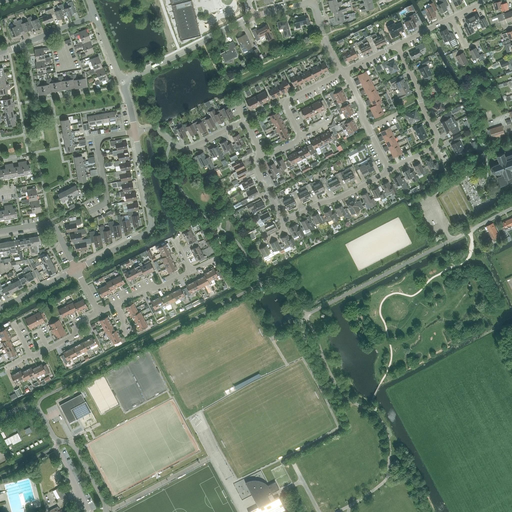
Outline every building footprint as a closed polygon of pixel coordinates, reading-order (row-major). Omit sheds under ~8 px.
[(170,0),(180,38),(201,33),(192,0),(170,0)] [(222,0),(195,0),(198,13),(208,11),(209,16),(221,13),(220,10),(227,9),(225,1),(223,2),(222,0)] [(446,7),(449,6),(445,0),(439,0),(441,3),(438,5),(442,13),(447,10),(446,7)] [(67,15),(66,15),(67,17),(74,14),(73,13),(76,12),(72,1),(68,3),(69,7),(64,9),(67,15)] [(502,11),(509,9),(507,3),(502,4),(502,1),(493,3),(495,10),(501,8),(502,11)] [(364,5),(365,9),(360,10),(361,12),(374,9),(372,3),(364,5)] [(434,11),(437,10),(433,3),(430,4),(431,7),(426,9),(427,12),(426,13),(429,21),(434,19),(433,17),(436,16),(434,11)] [(64,9),(62,4),(58,6),(60,10),(55,12),(54,12),(55,14),(57,20),(64,17),(64,16),(66,15),(67,15),(64,9)] [(339,10),(338,7),(342,6),(342,4),(329,7),(331,13),(334,12),(339,10)] [(54,12),(55,12),(53,8),(46,11),(47,15),(43,17),(43,19),(45,24),(53,21),(51,15),(55,14),(54,12)] [(335,18),(343,16),(342,12),(346,11),(346,9),(339,10),(334,12),(335,18)] [(507,22),(511,20),(511,11),(505,14),(504,13),(497,15),(499,21),(506,19),(507,22)] [(405,20),(404,21),(409,31),(412,29),(411,28),(415,26),(413,23),(418,20),(415,13),(408,17),(410,19),(406,21),(405,20)] [(472,17),(476,25),(480,23),(482,28),(488,25),(484,18),(480,20),(477,14),(472,17)] [(28,21),(31,29),(34,28),(34,29),(41,26),(39,20),(38,18),(33,20),(31,16),(27,18),(28,21)] [(306,25),(309,24),(308,18),(305,18),(304,16),(293,19),(296,29),(300,28),(300,25),(306,24),(306,25)] [(343,16),(335,18),(337,24),(349,20),(348,18),(347,19),(346,16),(343,16)] [(472,28),(476,25),(472,17),(466,19),(469,26),(465,28),(468,35),(474,32),(472,28)] [(28,21),(23,23),(21,19),(17,21),(22,32),(24,31),(25,32),(31,29),(28,21)] [(19,33),(22,32),(17,21),(13,22),(15,27),(9,29),(12,37),(19,34),(19,33)] [(284,38),(290,36),(287,22),(284,23),(283,21),(276,23),(278,30),(282,29),(284,38)] [(401,31),(404,29),(401,22),(395,25),(394,23),(387,27),(392,38),(400,34),(398,31),(400,30),(401,31)] [(267,41),(272,39),(269,33),(270,32),(266,25),(262,27),(262,25),(251,31),(256,41),(260,39),(259,37),(264,35),(267,41)] [(80,38),(89,35),(86,29),(78,32),(78,33),(74,34),(73,34),(74,34),(74,36),(77,35),(79,34),(80,38)] [(450,44),(457,41),(453,34),(450,35),(447,29),(440,32),(445,42),(448,40),(450,44)] [(377,36),(381,45),(386,43),(383,37),(385,35),(384,33),(383,30),(379,32),(379,34),(379,35),(377,36)] [(509,39),(511,38),(511,30),(507,32),(507,33),(502,34),(504,38),(508,36),(509,39)] [(77,46),(91,41),(89,35),(80,38),(82,42),(80,42),(76,43),(77,46)] [(243,52),(251,48),(245,35),(236,39),(243,52)] [(381,45),(377,36),(374,38),(373,35),(371,35),(368,36),(370,40),(371,42),(373,41),(377,48),(381,45)] [(371,42),(370,40),(368,36),(364,38),(366,42),(363,43),(367,52),(372,50),(369,44),(371,42)] [(84,50),(92,47),(90,41),(91,41),(77,46),(78,48),(81,47),(82,46),(84,50)] [(367,52),(363,43),(360,45),(358,41),(354,43),(356,47),(357,49),(359,48),(363,55),(367,52)] [(225,64),(237,58),(232,48),(235,47),(233,42),(226,45),(228,50),(220,54),(225,64)] [(357,49),(356,47),(354,43),(349,45),(351,49),(349,50),(353,59),(358,57),(355,51),(357,49)] [(419,51),(424,48),(421,44),(415,47),(416,49),(409,53),(412,59),(421,55),(419,51)] [(35,56),(44,54),(43,50),(45,50),(48,50),(48,47),(43,48),(34,49),(35,56)] [(92,47),(84,50),(85,53),(84,54),(83,54),(81,55),(81,57),(86,56),(94,52),(92,47)] [(353,59),(349,50),(347,48),(345,49),(344,48),(340,50),(345,61),(348,60),(348,62),(353,59)] [(480,62),(485,59),(482,54),(480,55),(476,48),(470,51),(474,59),(478,57),(480,62)] [(461,66),(468,62),(463,53),(460,54),(458,50),(450,55),(452,59),(454,57),(456,61),(458,60),(461,66)] [(93,65),(100,62),(98,56),(90,59),(90,60),(85,61),(86,64),(90,62),(92,61),(93,65)] [(424,78),(426,81),(430,78),(429,75),(432,74),(427,64),(430,62),(428,58),(421,62),(423,66),(423,65),(424,67),(419,69),(422,76),(423,75),(424,78)] [(511,59),(508,61),(507,58),(500,61),(502,67),(511,62),(511,59)] [(36,68),(45,66),(44,62),(46,62),(50,62),(50,59),(36,62),(36,61),(35,62),(36,68)] [(318,62),(324,73),(329,71),(324,62),(321,64),(320,61),(318,62)] [(391,73),(398,70),(394,61),(389,64),(388,61),(382,64),(384,69),(388,67),(391,73)] [(90,73),(103,67),(100,62),(93,65),(95,69),(93,69),(89,70),(90,73)] [(319,76),(324,73),(318,62),(316,63),(317,66),(315,67),(319,76)] [(319,76),(315,67),(312,69),(310,66),(308,67),(314,78),(319,76)] [(98,76),(106,73),(103,67),(90,73),(91,75),(95,74),(94,73),(96,73),(98,76)] [(309,80),(314,78),(308,67),(306,68),(308,71),(305,72),(309,80)] [(309,80),(305,72),(302,74),(301,71),(299,72),(304,83),(309,80)] [(356,83),(369,76),(366,71),(357,76),(359,79),(355,81),(356,83)] [(299,86),(304,83),(299,72),(297,73),(298,76),(296,77),(295,77),(299,84),(298,84),(299,86)] [(106,73),(98,76),(99,80),(97,81),(97,80),(94,82),(96,85),(99,84),(99,85),(102,83),(101,82),(108,79),(106,73)] [(81,88),(79,79),(75,80),(75,78),(76,78),(75,74),(72,75),(75,88),(75,89),(81,88)] [(295,77),(296,77),(295,75),(291,77),(290,74),(288,75),(294,86),(298,84),(299,84),(295,77)] [(286,90),(291,88),(284,75),(282,76),(284,80),(281,82),(282,84),(283,83),(286,90)] [(69,89),(67,81),(63,81),(63,79),(63,76),(60,77),(63,90),(69,89)] [(363,86),(371,81),(369,76),(356,83),(357,85),(361,83),(363,86)] [(57,91),(55,83),(51,83),(51,81),(51,78),(48,79),(51,92),(57,91)] [(397,89),(407,85),(403,79),(399,81),(397,78),(390,82),(393,87),(396,86),(397,89)] [(45,94),(43,86),(39,86),(39,84),(40,84),(39,81),(36,82),(37,86),(39,95),(45,94)] [(283,83),(282,84),(280,85),(278,81),(276,82),(282,94),(287,92),(286,90),(283,83)] [(361,93),(374,87),(371,81),(363,86),(364,89),(360,91),(361,93)] [(277,97),(282,94),(276,82),(273,83),(275,87),(273,88),(277,97)] [(407,85),(397,89),(399,93),(397,94),(399,99),(406,96),(405,93),(410,91),(407,85)] [(277,97),(273,88),(270,90),(268,86),(266,87),(272,99),(277,97)] [(368,96),(377,92),(374,87),(361,93),(362,95),(366,93),(368,96)] [(336,99),(345,94),(342,90),(336,93),(335,91),(329,93),(333,100),(333,101),(336,99)] [(263,98),(265,103),(270,100),(266,91),(261,94),(263,98)] [(366,104),(379,97),(377,92),(368,96),(369,99),(365,102),(366,104)] [(265,103),(263,98),(261,94),(256,96),(258,101),(260,105),(265,103)] [(337,107),(342,105),(341,102),(347,99),(345,94),(336,99),(337,102),(335,102),(335,103),(337,107)] [(260,105),(258,101),(256,96),(251,98),(253,103),(256,108),(260,105)] [(379,103),(379,104),(382,102),(379,97),(366,104),(367,106),(371,103),(373,106),(379,103)] [(442,103),(445,102),(443,97),(435,101),(437,105),(433,107),(434,109),(436,114),(445,110),(442,103)] [(256,108),(253,103),(251,98),(246,101),(251,110),(256,108)] [(1,107),(4,106),(14,104),(14,102),(11,102),(11,99),(3,100),(4,103),(1,104),(1,107)] [(316,103),(320,112),(325,109),(327,107),(323,100),(321,101),(320,100),(316,103)] [(315,114),(320,112),(316,103),(311,105),(313,110),(315,114)] [(381,108),(379,104),(379,103),(373,106),(370,108),(371,111),(367,113),(368,115),(381,108)] [(343,113),(352,108),(349,104),(343,107),(342,105),(337,107),(336,107),(340,114),(340,115),(343,113)] [(315,114),(313,110),(311,105),(306,108),(310,117),(315,114)] [(222,117),(226,116),(227,119),(233,116),(228,106),(219,110),(220,112),(222,117)] [(306,119),(310,117),(306,108),(301,110),(301,111),(299,112),(303,120),(305,119),(306,119)] [(352,108),(343,113),(346,120),(349,119),(348,116),(354,113),(352,108)] [(381,108),(368,115),(369,117),(373,115),(375,118),(384,114),(381,108)] [(219,110),(215,112),(214,109),(208,112),(211,117),(214,123),(217,121),(219,124),(224,121),(222,117),(220,112),(219,110)] [(4,119),(7,118),(17,116),(16,114),(14,114),(13,111),(5,112),(6,115),(3,116),(4,119)] [(108,113),(109,122),(116,120),(117,124),(120,124),(118,117),(115,117),(114,111),(108,113)] [(443,128),(456,121),(454,117),(452,117),(451,114),(452,114),(451,111),(444,114),(445,121),(441,123),(443,128)] [(269,122),(280,117),(278,112),(269,116),(271,119),(268,121),(269,122)] [(411,124),(419,120),(415,112),(410,114),(409,112),(403,115),(406,119),(408,118),(411,124)] [(102,123),(109,122),(108,113),(101,114),(102,123)] [(96,124),(102,123),(101,114),(94,115),(96,124)] [(89,125),(96,124),(94,115),(87,116),(88,122),(86,123),(87,130),(90,129),(89,125)] [(17,116),(7,118),(4,119),(4,121),(7,121),(8,127),(16,126),(14,119),(17,119),(17,116)] [(211,117),(207,119),(206,117),(201,120),(202,122),(204,125),(207,123),(210,129),(216,125),(214,123),(211,117)] [(275,126),(283,122),(280,117),(269,122),(270,124),(273,123),(275,126)] [(69,125),(70,126),(70,123),(69,123),(68,119),(61,120),(62,127),(69,125)] [(343,130),(355,124),(353,120),(347,123),(345,120),(340,123),(343,130)] [(202,122),(199,123),(197,121),(192,124),(195,129),(198,128),(201,133),(207,130),(204,125),(202,122)] [(456,121),(443,128),(446,132),(450,130),(451,131),(453,134),(460,131),(458,127),(458,126),(456,121)] [(274,132),(285,126),(283,122),(275,126),(276,129),(273,130),(274,132)] [(195,129),(192,124),(189,126),(188,124),(186,125),(185,124),(182,126),(182,127),(185,132),(188,130),(191,136),(197,133),(195,129)] [(355,124),(343,130),(345,133),(344,133),(346,138),(353,135),(351,132),(358,129),(355,124)] [(420,140),(427,136),(422,125),(419,127),(418,124),(412,127),(414,130),(415,129),(420,140)] [(502,125),(493,128),(490,129),(493,138),(505,134),(502,125)] [(182,127),(179,128),(178,126),(176,127),(175,127),(172,128),(175,134),(178,133),(181,138),(187,135),(185,132),(182,127)] [(279,136),(288,131),(285,126),(274,132),(275,134),(278,133),(279,136)] [(379,140),(392,133),(389,127),(380,132),(382,135),(378,138),(379,140)] [(64,140),(72,138),(75,137),(74,132),(74,131),(72,132),(63,133),(64,140)] [(288,131),(279,136),(281,138),(278,140),(279,142),(290,136),(288,131)] [(324,133),(329,142),(334,140),(337,139),(333,133),(331,134),(329,131),(324,133)] [(326,143),(329,142),(324,133),(320,136),(324,144),(325,147),(328,146),(326,143)] [(386,142),(395,138),(392,133),(379,140),(380,142),(384,139),(386,142)] [(240,145),(243,143),(239,134),(233,137),(236,143),(233,145),(236,151),(241,148),(240,145)] [(459,139),(462,138),(460,134),(453,137),(455,141),(456,141),(456,143),(452,145),(453,147),(455,152),(455,151),(457,154),(459,153),(459,154),(460,153),(465,151),(460,141),(459,139)] [(319,147),(324,144),(320,136),(315,138),(319,147)] [(315,149),(319,147),(315,138),(310,141),(311,144),(309,145),(312,152),(313,154),(317,152),(315,149)] [(384,150),(397,143),(395,138),(386,142),(387,145),(383,148),(384,150)] [(123,149),(127,149),(126,142),(122,142),(121,139),(110,141),(111,146),(116,145),(117,150),(123,149)] [(230,153),(235,150),(231,143),(228,144),(226,141),(220,144),(224,151),(228,150),(230,153)] [(391,152),(400,148),(397,143),(384,150),(385,152),(389,149),(391,152)] [(74,144),(65,146),(66,152),(72,151),(73,154),(76,153),(76,150),(74,151),(73,147),(76,146),(76,144),(74,144)] [(313,154),(312,152),(309,145),(302,149),(306,158),(313,154)] [(218,160),(224,157),(219,148),(216,149),(214,147),(209,150),(211,155),(212,158),(216,156),(218,160)] [(400,148),(391,152),(393,156),(388,158),(389,160),(403,153),(400,148)] [(124,152),(123,149),(117,150),(112,151),(112,152),(108,152),(109,155),(113,154),(113,156),(118,155),(119,160),(119,161),(125,159),(125,160),(129,159),(128,152),(124,152)] [(301,160),(306,158),(302,149),(297,152),(301,160)] [(511,150),(504,153),(505,152),(504,152),(502,153),(501,152),(497,154),(498,155),(497,155),(496,156),(497,156),(498,159),(498,160),(499,160),(500,163),(497,164),(497,163),(496,163),(497,164),(495,165),(494,164),(493,164),(494,165),(492,166),(491,166),(492,166),(491,169),(491,170),(491,169),(492,171),(491,172),(492,173),(492,172),(494,173),(494,174),(495,174),(495,173),(497,173),(498,174),(498,173),(500,172),(500,173),(501,173),(501,172),(503,171),(504,172),(504,174),(503,174),(504,175),(504,174),(506,177),(505,178),(506,179),(506,178),(511,175),(511,150)] [(209,157),(206,158),(203,152),(196,156),(202,167),(207,164),(210,169),(214,167),(209,157)] [(296,163),(301,160),(297,152),(292,154),(296,163)] [(75,163),(85,161),(86,161),(85,159),(82,159),(82,155),(79,156),(78,153),(75,154),(76,156),(74,157),(75,163)] [(293,164),(296,163),(292,154),(287,157),(289,160),(286,161),(291,170),(295,168),(293,164)] [(365,164),(369,172),(374,169),(371,163),(374,162),(371,156),(367,158),(366,160),(368,162),(365,164)] [(425,161),(430,169),(433,167),(435,170),(440,168),(437,162),(434,164),(431,158),(425,161)] [(126,163),(125,160),(125,159),(119,161),(119,160),(114,161),(115,166),(120,165),(121,171),(126,170),(131,169),(130,162),(126,163)] [(279,172),(278,172),(280,174),(282,173),(281,170),(287,168),(282,159),(277,162),(280,168),(277,169),(279,172)] [(18,177),(25,176),(22,161),(18,162),(19,166),(16,167),(18,177)] [(22,161),(25,176),(31,174),(30,164),(27,165),(26,161),(22,161)] [(76,170),(84,168),(84,164),(85,164),(86,163),(85,161),(75,163),(76,170)] [(236,172),(245,167),(242,162),(239,164),(237,161),(231,164),(233,167),(234,167),(236,172)] [(18,177),(16,167),(14,167),(13,163),(9,164),(11,178),(18,177)] [(279,172),(277,169),(274,163),(268,166),(272,172),(269,174),(272,180),(277,177),(275,174),(278,172),(279,172)] [(369,172),(365,164),(361,166),(359,163),(354,165),(357,170),(360,169),(363,175),(369,172)] [(428,173),(425,167),(422,168),(420,163),(414,166),(418,174),(422,172),(423,176),(428,173)] [(5,179),(11,178),(9,164),(5,165),(5,169),(3,169),(5,179)] [(346,173),(351,181),(355,179),(352,173),(355,171),(352,166),(350,167),(351,170),(346,173)] [(245,167),(236,172),(233,173),(235,178),(238,177),(239,180),(245,177),(244,174),(247,172),(245,167)] [(409,169),(403,172),(407,180),(411,178),(412,180),(413,182),(418,180),(417,177),(413,171),(411,172),(409,169)] [(127,180),(132,179),(130,172),(126,173),(126,170),(121,171),(115,172),(115,177),(120,176),(121,181),(127,180)] [(351,181),(346,173),(345,170),(338,173),(341,179),(343,178),(346,184),(351,181)] [(511,182),(511,175),(506,178),(506,179),(505,178),(506,177),(504,174),(504,175),(503,174),(504,174),(504,172),(498,174),(499,177),(497,178),(497,179),(500,186),(502,187),(511,182)] [(341,179),(338,173),(335,175),(336,175),(331,178),(332,180),(337,190),(341,188),(341,186),(338,180),(341,179)] [(86,174),(77,176),(79,182),(87,181),(86,177),(89,176),(88,174),(86,174)] [(401,184),(402,187),(403,190),(409,188),(407,185),(404,178),(401,179),(399,175),(393,178),(397,186),(401,184)] [(322,184),(324,183),(323,181),(322,178),(322,177),(319,178),(321,181),(316,184),(321,194),(324,192),(325,191),(324,190),(325,190),(322,184)] [(337,190),(332,180),(331,178),(328,179),(326,179),(326,180),(324,177),(322,178),(323,181),(324,183),(326,186),(329,185),(332,191),(333,192),(337,190)] [(245,189),(254,185),(251,179),(242,183),(245,189)] [(128,183),(127,180),(121,181),(116,182),(117,187),(122,186),(123,191),(123,192),(131,190),(133,190),(132,182),(128,183)] [(321,194),(316,184),(315,182),(312,183),(311,183),(310,183),(307,185),(310,190),(312,189),(316,195),(317,194),(317,195),(318,196),(321,194)] [(392,194),(396,192),(393,184),(390,186),(388,182),(382,185),(386,193),(390,191),(392,194)] [(70,188),(73,195),(75,199),(77,197),(76,194),(79,192),(75,185),(70,188)] [(310,198),(311,197),(308,191),(310,190),(307,185),(305,186),(300,188),(302,191),(307,201),(310,199),(310,198)] [(73,195),(70,188),(69,188),(68,187),(66,189),(64,191),(68,199),(69,202),(72,201),(70,197),(73,195)] [(381,199),(386,197),(383,191),(380,192),(378,187),(372,190),(376,198),(379,196),(381,199)] [(255,188),(246,193),(249,199),(258,194),(255,188)] [(132,193),(131,190),(123,192),(123,191),(120,192),(121,196),(121,197),(126,196),(127,201),(133,200),(137,199),(136,192),(132,193)] [(303,203),(307,201),(302,191),(299,192),(297,190),(295,191),(293,192),(296,197),(298,196),(301,202),(302,202),(303,202),(303,203)] [(65,200),(68,199),(64,191),(58,194),(62,201),(65,199),(65,200)] [(296,197),(293,192),(290,193),(289,194),(290,197),(287,198),(292,208),(296,207),(296,206),(296,205),(293,198),(296,197)] [(372,206),(372,207),(376,204),(373,198),(370,199),(367,193),(361,196),(366,204),(365,205),(365,204),(367,209),(367,208),(372,206)] [(24,202),(39,200),(39,199),(38,199),(37,194),(28,195),(29,199),(24,200),(24,202)] [(281,198),(279,199),(281,205),(284,203),(287,209),(288,209),(288,210),(289,210),(292,208),(287,198),(284,200),(282,197),(281,198)] [(352,214),(364,208),(360,201),(357,202),(355,199),(346,203),(352,214)] [(133,203),(133,200),(127,201),(122,202),(123,207),(128,206),(128,211),(129,211),(132,211),(139,209),(137,202),(133,203)] [(253,214),(265,207),(262,201),(253,205),(252,203),(247,206),(249,210),(251,209),(253,214)] [(8,205),(11,219),(17,218),(16,208),(13,208),(12,204),(8,205)] [(4,220),(11,219),(8,205),(4,206),(5,210),(2,210),(4,220)] [(40,206),(32,207),(32,210),(27,211),(28,214),(32,213),(41,212),(40,206)] [(345,218),(347,217),(348,219),(351,218),(350,215),(346,208),(343,209),(341,206),(336,209),(340,217),(343,215),(345,218)] [(334,222),(339,220),(335,213),(333,214),(330,210),(324,213),(329,221),(329,222),(332,220),(332,219),(334,222)] [(133,216),(132,211),(129,211),(128,211),(127,211),(129,220),(130,223),(133,222),(134,226),(141,225),(139,215),(133,216)] [(260,227),(264,225),(263,222),(271,218),(268,212),(263,215),(262,212),(255,215),(258,220),(257,221),(260,227)] [(312,216),(314,220),(312,221),(314,225),(320,222),(321,224),(326,222),(323,216),(320,217),(318,213),(312,216)] [(129,220),(124,221),(123,216),(118,217),(119,225),(120,228),(123,227),(124,231),(131,230),(130,223),(129,220)] [(303,231),(304,234),(315,228),(312,222),(309,224),(309,222),(311,221),(309,216),(303,219),(304,220),(301,222),(305,230),(303,231)] [(77,230),(76,225),(81,224),(80,219),(69,221),(69,224),(66,225),(67,232),(74,231),(77,230)] [(505,230),(511,227),(509,220),(502,223),(504,227),(502,228),(503,231),(505,229),(505,230)] [(120,228),(119,225),(114,226),(113,221),(108,222),(110,230),(111,233),(114,232),(114,236),(122,235),(120,228)] [(264,225),(260,227),(263,232),(266,230),(268,234),(277,230),(273,223),(268,226),(266,224),(264,225)] [(490,233),(496,230),(493,223),(486,226),(490,233)] [(304,234),(303,231),(300,227),(298,228),(296,224),(289,228),(293,236),(292,236),(294,239),(304,234)] [(110,230),(105,231),(104,226),(99,227),(100,235),(101,238),(104,237),(104,241),(112,240),(111,233),(110,230)] [(185,239),(195,234),(192,229),(191,226),(185,229),(186,231),(182,233),(185,239)] [(82,240),(82,239),(81,234),(86,234),(85,228),(77,230),(74,231),(74,234),(70,234),(72,242),(79,240),(82,240)] [(496,230),(490,233),(493,240),(494,242),(497,240),(496,238),(500,236),(496,230)] [(101,238),(100,235),(95,236),(94,231),(89,232),(90,238),(91,238),(91,243),(94,242),(95,246),(102,245),(101,238)] [(192,246),(199,242),(197,240),(197,239),(195,234),(185,239),(188,244),(191,243),(192,246)] [(291,247),(296,245),(292,238),(290,240),(287,235),(281,238),(285,246),(289,244),(291,247)] [(34,249),(33,246),(32,237),(25,238),(27,246),(31,245),(31,249),(34,249)] [(27,246),(25,238),(19,239),(16,240),(18,250),(21,249),(20,247),(24,247),(25,251),(28,250),(27,246)] [(86,244),(91,243),(91,238),(90,238),(82,239),(82,240),(79,240),(80,244),(75,244),(77,251),(87,249),(86,244)] [(16,251),(18,250),(16,240),(7,242),(9,251),(10,253),(10,254),(16,252),(16,251)] [(280,252),(285,249),(282,244),(279,245),(277,240),(271,243),(275,251),(278,249),(280,252)] [(10,253),(9,251),(7,242),(1,243),(2,251),(6,250),(7,254),(10,253)] [(194,255),(201,251),(199,246),(200,245),(199,242),(192,246),(194,248),(191,250),(194,255)] [(161,253),(169,249),(170,248),(168,243),(161,247),(160,245),(156,247),(157,250),(159,249),(161,253)] [(270,258),(275,255),(271,248),(268,250),(266,246),(260,249),(264,256),(262,257),(264,260),(266,259),(267,261),(270,260),(270,258)] [(170,254),(170,255),(171,254),(169,249),(161,253),(163,257),(163,258),(170,254)] [(201,251),(194,255),(196,261),(199,260),(200,262),(207,259),(205,256),(204,257),(201,251)] [(39,262),(40,264),(50,259),(47,253),(45,255),(40,257),(42,261),(39,262)] [(172,259),(170,255),(170,254),(163,258),(163,257),(161,258),(164,263),(172,259)] [(46,269),(53,265),(50,259),(40,264),(43,270),(45,269),(45,268),(46,268),(46,269)] [(166,268),(175,264),(172,259),(164,263),(166,268)] [(149,273),(145,265),(143,266),(141,262),(140,263),(139,260),(137,261),(139,264),(140,265),(141,267),(140,267),(144,274),(144,275),(144,276),(149,273)] [(145,265),(149,273),(154,270),(150,262),(145,265)] [(175,264),(166,268),(169,273),(177,269),(175,264)] [(45,269),(43,270),(42,271),(43,273),(47,271),(49,275),(56,271),(53,265),(46,269),(46,268),(45,268),(45,269)] [(141,267),(140,265),(137,267),(136,265),(134,266),(135,268),(139,276),(139,277),(140,277),(142,276),(144,275),(144,274),(140,267),(141,267)] [(218,270),(215,271),(214,269),(213,267),(210,269),(209,270),(210,271),(209,271),(213,279),(216,278),(217,279),(221,277),(222,277),(218,270)] [(134,279),(139,276),(135,268),(130,270),(134,279)] [(22,270),(23,274),(28,282),(34,279),(33,278),(36,277),(33,271),(30,272),(30,271),(26,273),(24,269),(22,270)] [(134,279),(130,270),(127,272),(126,270),(123,271),(124,274),(125,273),(129,281),(130,282),(131,282),(132,281),(133,280),(132,280),(134,279)] [(213,279),(209,271),(204,274),(205,275),(208,280),(209,282),(210,283),(210,284),(215,282),(214,280),(213,279)] [(22,285),(22,284),(28,282),(23,274),(21,275),(22,276),(18,277),(19,279),(22,285)] [(116,278),(120,286),(125,283),(121,275),(116,278)] [(211,286),(210,284),(210,283),(209,282),(208,280),(205,275),(200,278),(205,286),(208,284),(210,287),(211,286)] [(115,288),(120,286),(116,278),(111,280),(115,288)] [(200,288),(205,286),(200,278),(196,280),(200,288)] [(22,284),(22,285),(19,279),(16,281),(15,280),(13,281),(17,289),(23,286),(22,284)] [(111,291),(115,288),(111,280),(106,283),(107,284),(111,291)] [(195,291),(200,288),(196,280),(191,283),(195,291)] [(12,292),(17,289),(13,281),(11,282),(11,283),(8,285),(12,292)] [(8,285),(7,282),(4,284),(5,286),(2,288),(6,295),(12,292),(8,285)] [(196,293),(195,291),(191,283),(186,285),(187,287),(184,289),(188,296),(193,294),(193,295),(196,293)] [(111,291),(107,284),(103,287),(107,295),(112,292),(111,291)] [(102,297),(107,295),(103,287),(98,289),(102,297)] [(188,296),(184,289),(182,290),(181,288),(176,291),(180,299),(183,297),(183,299),(188,296)] [(175,301),(180,299),(176,291),(171,293),(175,301)] [(170,304),(175,301),(171,293),(166,296),(170,304)] [(156,298),(156,299),(160,307),(162,306),(164,309),(166,308),(161,298),(160,296),(160,297),(160,296),(159,296),(157,297),(157,298),(156,298)] [(170,304),(166,296),(161,298),(166,308),(171,306),(170,304)] [(74,304),(71,299),(67,302),(68,305),(72,313),(77,310),(74,304)] [(78,302),(83,310),(88,307),(83,299),(78,302)] [(161,309),(160,307),(156,299),(151,301),(152,304),(149,305),(153,313),(156,312),(161,309)] [(78,312),(83,310),(78,302),(74,304),(77,310),(78,312)] [(128,312),(136,308),(134,303),(125,307),(128,312)] [(67,315),(72,313),(68,305),(63,307),(67,315)] [(62,318),(67,315),(63,307),(58,310),(62,318)] [(139,313),(136,308),(128,312),(131,317),(132,316),(139,313)] [(45,322),(44,320),(41,314),(40,312),(35,314),(40,324),(45,322)] [(135,321),(143,317),(140,312),(139,313),(132,316),(135,321)] [(35,327),(40,324),(35,314),(30,317),(35,327)] [(102,326),(110,321),(108,316),(100,321),(102,326)] [(30,329),(35,327),(30,317),(25,319),(30,329)] [(137,326),(145,321),(143,317),(135,321),(137,326)] [(52,330),(61,325),(59,320),(57,321),(51,324),(49,325),(52,330)] [(105,330),(113,326),(110,321),(102,326),(105,330)] [(145,321),(137,326),(140,331),(148,326),(145,321)] [(54,335),(64,329),(61,325),(52,330),(54,335)] [(0,337),(9,333),(6,328),(3,329),(3,328),(2,326),(0,327),(0,337)] [(115,331),(113,326),(105,330),(107,335),(109,334),(115,331)] [(64,329),(54,335),(57,340),(66,334),(64,329)] [(110,340),(111,339),(119,335),(117,330),(115,331),(109,334),(107,335),(110,340)] [(3,342),(9,339),(11,338),(9,333),(0,337),(3,342)] [(119,335),(111,339),(115,346),(117,346),(121,344),(120,341),(122,340),(119,335)] [(87,340),(91,348),(92,350),(97,347),(96,346),(99,345),(95,338),(93,339),(92,337),(87,340)] [(4,348),(12,344),(9,339),(3,342),(1,343),(4,348)] [(89,349),(91,348),(87,340),(82,342),(86,351),(88,353),(90,352),(89,349)] [(81,353),(86,351),(82,342),(77,345),(81,353)] [(6,352),(14,348),(12,344),(4,348),(6,352)] [(82,355),(81,353),(77,345),(72,347),(76,356),(77,357),(82,355)] [(72,358),(76,356),(72,347),(67,350),(72,358)] [(14,348),(6,352),(9,357),(8,358),(9,361),(16,357),(15,354),(17,353),(14,348)] [(72,358),(67,350),(66,351),(65,349),(62,351),(64,355),(61,356),(62,358),(65,364),(70,361),(69,359),(72,358)] [(36,366),(41,374),(43,373),(44,375),(49,372),(45,364),(42,366),(41,364),(36,366)] [(41,374),(36,366),(36,365),(31,368),(32,369),(31,369),(35,375),(36,377),(41,374)] [(32,369),(31,368),(31,367),(26,369),(30,378),(35,375),(31,369),(32,369)] [(25,380),(30,378),(26,369),(21,372),(25,378),(24,378),(25,380)] [(21,372),(20,370),(16,373),(20,381),(24,378),(25,378),(21,372)] [(15,383),(20,381),(16,373),(11,375),(15,383)] [(81,394),(59,405),(69,423),(76,419),(76,420),(77,420),(76,417),(77,416),(80,415),(89,410),(86,405),(84,402),(86,401),(85,401),(81,394)] [(286,511),(278,496),(274,498),(271,493),(279,489),(275,482),(268,485),(265,483),(262,481),(259,480),(255,480),(252,480),(248,481),(245,482),(258,507),(249,511),(248,511),(286,511)] [(61,487),(56,489),(59,495),(62,500),(67,497),(61,487)]
